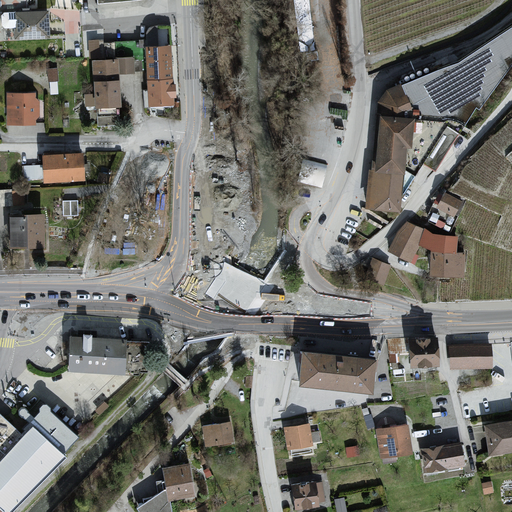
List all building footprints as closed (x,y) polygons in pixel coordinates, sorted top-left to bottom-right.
[(47,10),(15,11),(16,36),(48,36),(47,10)] [(145,45),(159,44),(156,24),(152,25),(148,28),(145,32),(146,38),(137,39),(138,47),(145,45)] [(511,25),(457,61),(400,84),(386,88),(377,100),(376,112),(375,124),(373,144),(371,168),(366,207),(399,210),(403,173),(405,146),(411,146),(413,116),(443,120),(446,118),(455,119),(464,125),(511,68),(511,25)] [(159,44),(145,45),(149,104),(173,103),(169,44),(159,44)] [(132,57),(92,60),(97,125),(120,125),(119,72),(133,72),(132,57)] [(58,64),(49,64),(50,90),(58,89),(58,64)] [(40,92),(6,92),(6,124),(41,124),(40,92)] [(82,152),(41,155),(42,181),(83,179),(82,152)] [(38,164),(23,164),(24,179),(38,179),(38,164)] [(23,190),(0,190),(0,205),(23,204),(23,190)] [(462,201),(444,191),(436,205),(455,215),(462,201)] [(76,201),(61,201),(62,216),(77,215),(76,201)] [(45,213),(8,214),(8,247),(45,247),(45,213)] [(398,230),(390,248),(412,259),(418,244),(426,228),(408,220),(398,230)] [(458,233),(426,228),(418,244),(432,246),(430,270),(463,272),(464,251),(457,250),(458,233)] [(393,265),(374,257),(366,276),(385,283),(393,265)] [(70,335),(68,367),(123,370),(125,341),(125,338),(70,335)] [(436,338),(407,340),(409,367),(437,365),(436,338)] [(148,342),(125,341),(123,370),(147,372),(148,342)] [(491,343),(449,345),(450,367),(492,365),(491,343)] [(375,357),(301,348),(297,381),(371,390),(375,357)] [(26,429),(29,432),(37,424),(65,452),(67,455),(83,437),(55,411),(55,406),(49,403),(44,407),(44,411),(38,417),(33,412),(32,410),(30,408),(27,407),(24,411),(23,415),(25,416),(27,418),(32,423),(26,429)] [(0,414),(0,458),(1,460),(26,435),(2,412),(0,414)] [(369,414),(364,416),(367,428),(375,426),(371,413),(369,414)] [(511,449),(511,419),(483,424),(488,453),(511,449)] [(230,421),(202,425),(205,446),(233,442),(230,421)] [(308,423),(284,427),(287,447),(312,443),(311,439),(309,430),(308,423)] [(407,423),(375,428),(379,458),(412,452),(407,423)] [(7,511),(65,452),(37,424),(29,432),(26,435),(1,460),(0,461),(0,505),(7,511)] [(316,429),(309,430),(311,439),(318,438),(316,429)] [(459,442),(421,449),(424,471),(463,464),(459,442)] [(358,445),(346,447),(348,455),(359,453),(358,445)] [(188,462),(161,466),(165,487),(167,499),(170,499),(193,495),(188,462)] [(314,480),(292,483),(295,507),(318,504),(317,501),(325,500),(322,482),(314,483),(314,480)] [(491,481),(482,483),(484,494),(493,492),(491,481)] [(165,487),(136,506),(139,511),(171,511),(170,499),(167,499),(165,487)] [(334,498),(336,511),(346,511),(343,496),(334,498)]
